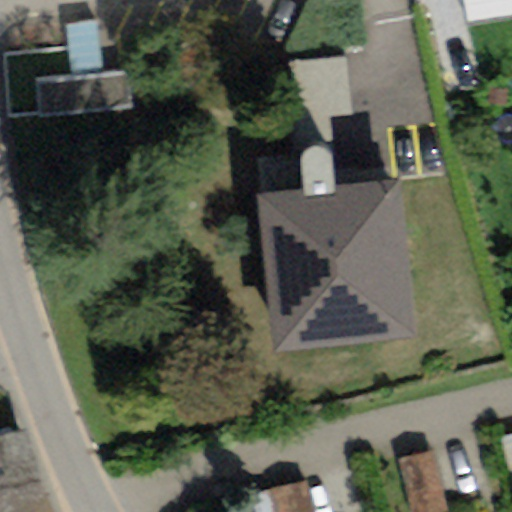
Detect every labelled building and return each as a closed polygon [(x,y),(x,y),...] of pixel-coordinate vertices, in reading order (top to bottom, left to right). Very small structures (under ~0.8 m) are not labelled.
[(14,79),(16,121),(95,116),(92,75),(14,79)] [(395,184),(257,200),(273,347),(411,332),(395,184)] [(0,435),(0,511),(37,511),(20,431),(0,435)] [(417,507),(446,498),(435,458),(406,466),(417,507)] [(255,502),(257,511),(316,511),(310,488),(255,502)]
